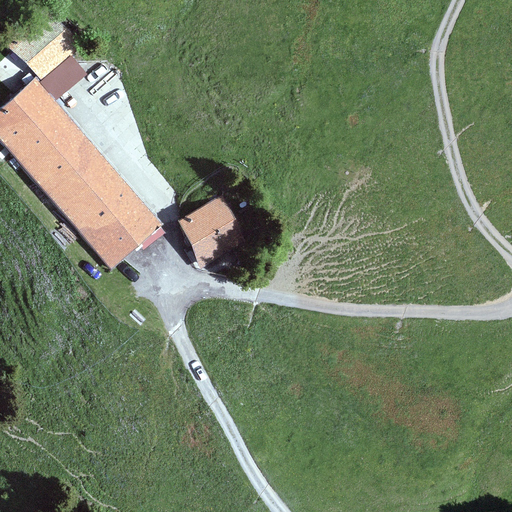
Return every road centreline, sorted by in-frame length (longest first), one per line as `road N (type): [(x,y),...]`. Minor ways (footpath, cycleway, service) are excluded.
road 1 (track): [(511,307),(335,310),(201,285),(173,295),(192,360),(280,511)]
road 2 (track): [(460,0),(445,30),(440,79),(474,209),(511,253)]
